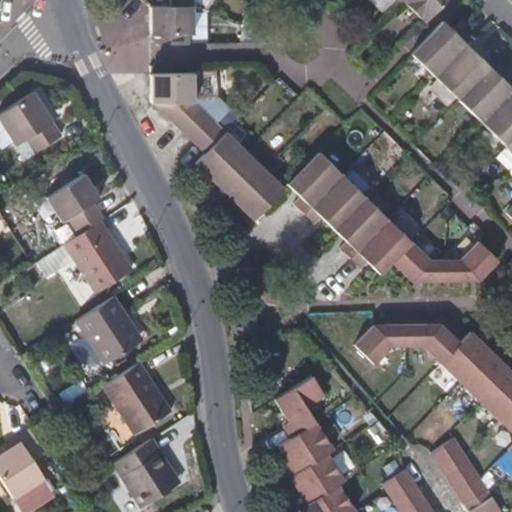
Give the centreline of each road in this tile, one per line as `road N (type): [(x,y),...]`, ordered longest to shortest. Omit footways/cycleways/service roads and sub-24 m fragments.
road 1 (residential): [(68,0),(89,62),(189,256)]
road 2 (residential): [(189,256),(239,511)]
road 3 (residential): [(189,256),(263,228),(313,278)]
